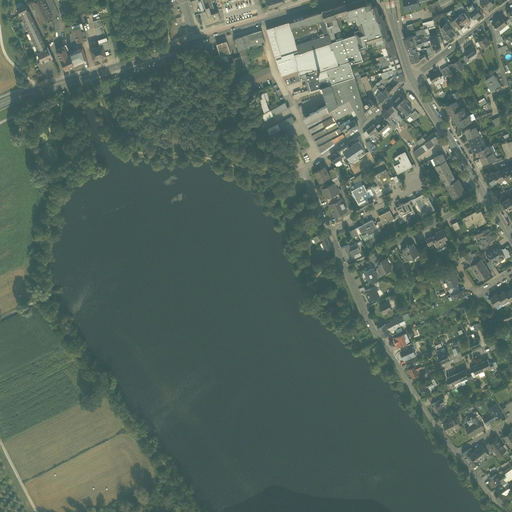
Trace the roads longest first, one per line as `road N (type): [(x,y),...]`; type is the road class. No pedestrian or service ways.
road 1 (tertiary): [(0,104),(331,0)]
road 2 (track): [(279,177),(225,139),(194,43)]
road 3 (residential): [(348,274),(486,195)]
road 4 (tertiary): [(486,195),(412,80)]
road 5 (residential): [(511,0),(412,80)]
road 6 (residential): [(408,382),(348,274)]
